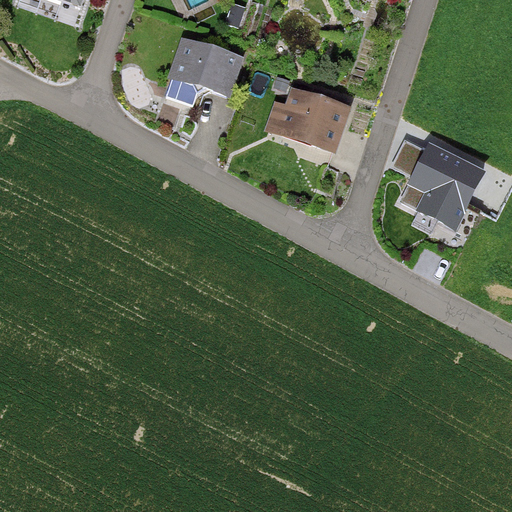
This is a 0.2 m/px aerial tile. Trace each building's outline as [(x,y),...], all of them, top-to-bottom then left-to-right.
[(246,7),(232,3),(225,24),(239,28),(246,7)] [(182,37),(168,78),(173,79),(166,97),(193,106),(198,94),(204,89),(229,97),(244,57),(182,37)] [(290,80),(277,76),(274,88),(286,92),(290,80)] [(274,100),(264,130),(335,154),(352,106),(291,86),(285,104),(274,100)] [(411,177),(425,150),(405,139),(391,167),(411,177)] [(487,171),(430,141),(425,150),(411,177),(407,184),(410,185),(400,202),(455,231),(487,171)]
